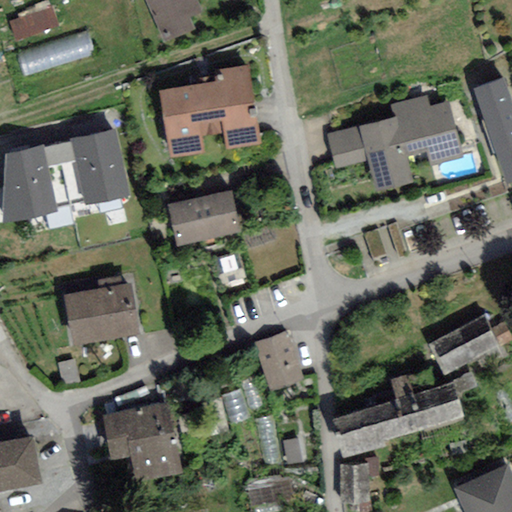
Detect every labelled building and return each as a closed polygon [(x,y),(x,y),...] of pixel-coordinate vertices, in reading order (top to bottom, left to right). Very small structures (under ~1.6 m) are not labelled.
[(193,0),(147,0),(162,41),(190,31),(185,16),(197,12),(193,0)] [(159,96),(169,155),(256,140),(244,72),(221,76),(222,85),(159,96)] [(511,104),(502,77),(474,87),(505,175),(511,172),(511,104)] [(463,153),(450,100),(429,105),(426,95),(384,106),(386,115),(358,123),(358,125),(328,132),(336,164),(367,157),(375,188),(404,181),(407,155),(426,150),(428,161),(463,153)] [(116,129),(69,139),(70,142),(74,161),(84,206),(130,197),(116,129)] [(70,142),(44,147),(48,167),(74,161),(70,142)] [(43,145),(4,154),(2,224),(58,212),(48,167),(44,147),(43,145)] [(166,208),(174,245),(236,232),(228,195),(166,208)] [(127,290),(66,301),(75,347),(135,336),(127,290)] [(484,317),(434,342),(447,368),(509,336),(502,323),(490,329),(484,317)] [(257,343),(272,383),(299,373),(284,333),(257,343)] [(395,401),(405,435),(464,418),(454,382),(412,393),(407,376),(390,380),(395,401)] [(384,441),(405,435),(395,401),(331,419),(342,458),(385,446),(384,441)] [(164,410),(107,421),(113,456),(135,452),(141,480),(177,473),(164,410)] [(33,441),(0,447),(0,487),(40,480),(33,441)] [(343,496),(369,496),(368,472),(376,472),(375,458),(368,458),(368,464),(342,465),(343,496)] [(511,511),(511,469),(509,464),(459,486),(470,511),(511,511)]
